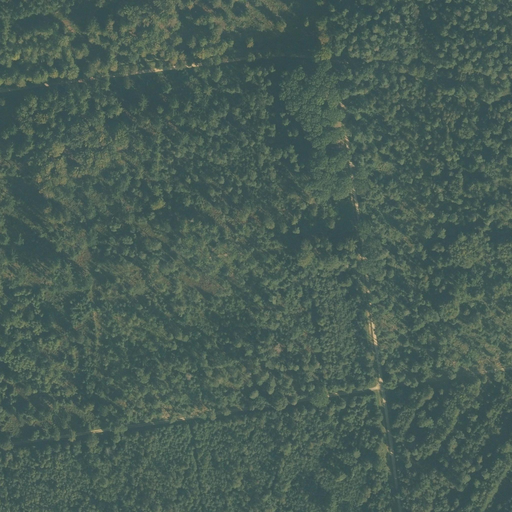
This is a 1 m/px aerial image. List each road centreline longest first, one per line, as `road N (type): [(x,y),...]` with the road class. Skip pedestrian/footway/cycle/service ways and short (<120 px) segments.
road 1 (track): [(360,235),(93,280),(109,428)]
road 2 (track): [(334,60),(283,53),(0,89)]
road 3 (track): [(375,388),(109,428)]
road 4 (track): [(511,85),(334,60)]
road 5 (track): [(334,60),(360,235)]
road 6 (track): [(360,235),(378,387)]
road 7 (track): [(511,367),(378,387)]
road 8 (track): [(378,387),(397,511)]
